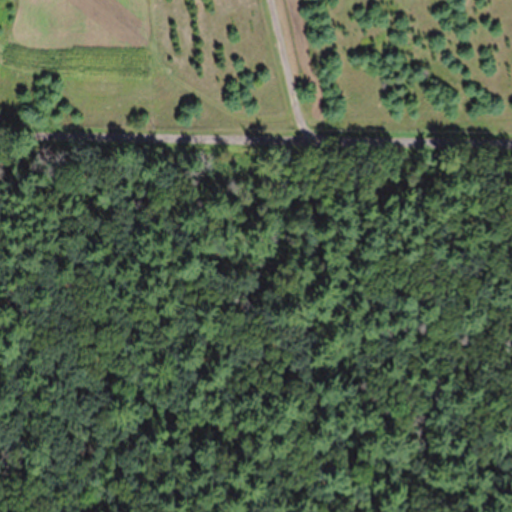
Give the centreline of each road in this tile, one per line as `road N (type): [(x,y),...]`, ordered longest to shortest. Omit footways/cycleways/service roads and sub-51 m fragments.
road 1 (residential): [(511,133),(0,139)]
road 2 (residential): [(264,0),(303,135)]
